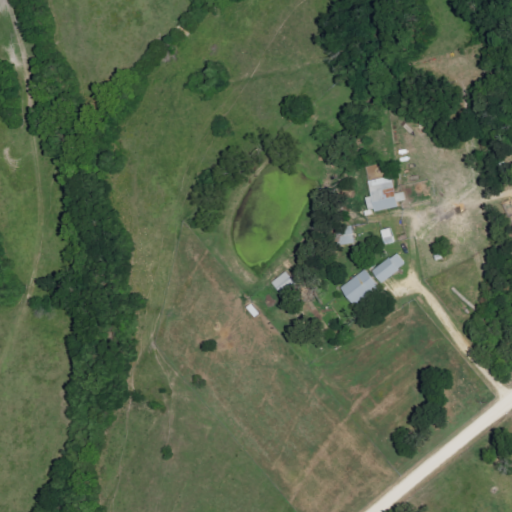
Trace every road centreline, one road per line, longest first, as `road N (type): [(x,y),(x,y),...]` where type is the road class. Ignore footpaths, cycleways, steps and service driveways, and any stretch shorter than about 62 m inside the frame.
road 1 (residential): [(379,511),(511,399)]
road 2 (residential): [(511,395),(423,287)]
